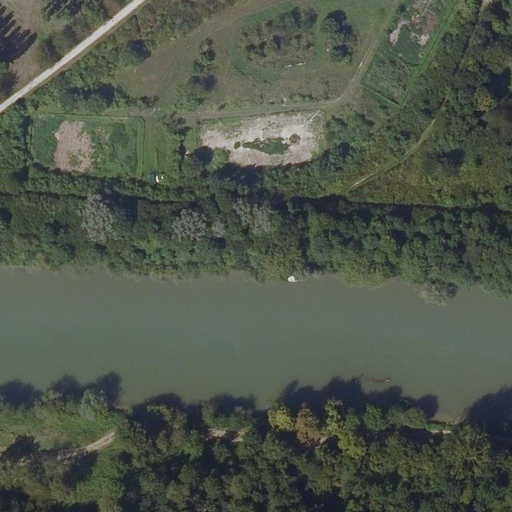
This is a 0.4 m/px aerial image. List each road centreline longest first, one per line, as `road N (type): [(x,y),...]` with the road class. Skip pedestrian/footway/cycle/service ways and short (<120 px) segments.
road 1 (track): [(0,456),(84,447),(131,425),(511,440)]
road 2 (track): [(283,0),(233,16),(183,52),(160,107)]
